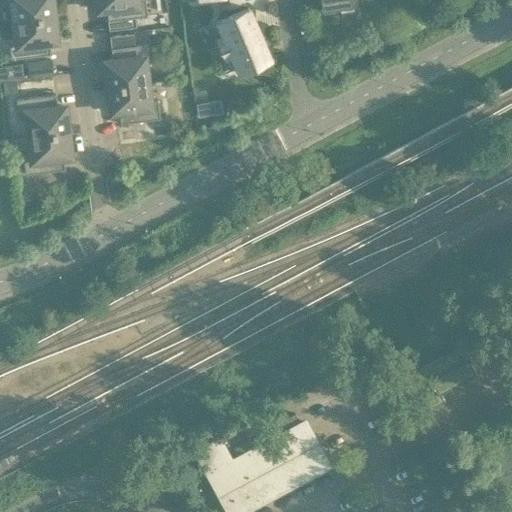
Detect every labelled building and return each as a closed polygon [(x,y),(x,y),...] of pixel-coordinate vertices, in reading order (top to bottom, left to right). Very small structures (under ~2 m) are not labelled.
[(3,0),(4,2),(11,2),(13,20),(54,15),(51,0),(3,0)] [(96,0),(96,3),(100,2),(101,10),(106,9),(107,21),(147,16),(144,0),(96,0)] [(164,0),(156,0),(159,19),(167,18),(164,0)] [(320,0),(322,10),(339,7),(340,12),(353,10),(351,0),(320,0)] [(270,60),(248,8),(217,21),(223,37),(217,40),(225,60),(232,57),(239,73),(270,60)] [(54,15),(13,20),(16,39),(8,40),(11,59),(50,54),(49,42),(53,42),(52,34),(56,34),(54,15)] [(147,82),(145,63),(152,62),(150,43),(135,45),(134,33),(109,36),(110,48),(112,60),(108,61),(109,68),(104,69),(107,87),(147,82)] [(147,82),(107,87),(109,105),(113,105),(114,112),(118,112),(120,124),(159,119),(157,100),(150,101),(147,82)] [(56,106),(55,94),(15,99),(18,118),(25,117),(27,136),(68,131),(66,113),(62,113),(61,105),(56,106)] [(221,100),(196,104),(198,117),(223,113),(221,100)] [(68,131),(27,136),(30,155),(22,156),(25,174),(64,170),(63,158),(67,157),(66,150),(70,149),(68,131)] [(462,344),(400,377),(419,413),(444,400),(439,392),(475,373),(470,362),(471,361),(462,344)] [(229,511),(239,511),(327,465),(304,422),(230,462),(219,440),(197,452),(229,511)]
